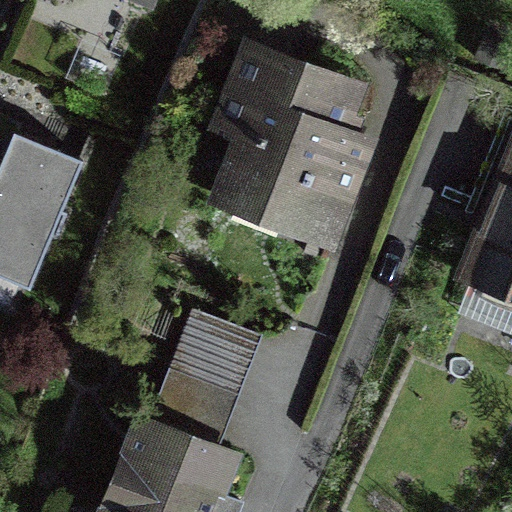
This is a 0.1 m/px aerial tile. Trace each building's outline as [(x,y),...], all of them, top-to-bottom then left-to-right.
[(234,170),(242,185),(290,204),(284,219),(327,236),(364,140),(336,130),(353,86),(251,46),(221,122),(249,132),(234,170)] [(474,188),(494,196),(462,275),(511,294),(511,132),(498,127),(474,188)] [(62,209),(83,158),(14,129),(0,161),(0,273),(30,286),(52,233),(56,234),(66,211),(62,209)] [(261,335),(202,312),(175,380),(234,403),(261,335)] [(234,453),(140,417),(105,506),(104,509),(110,511),(109,511),(235,511),(240,499),(219,491),(234,453)]
